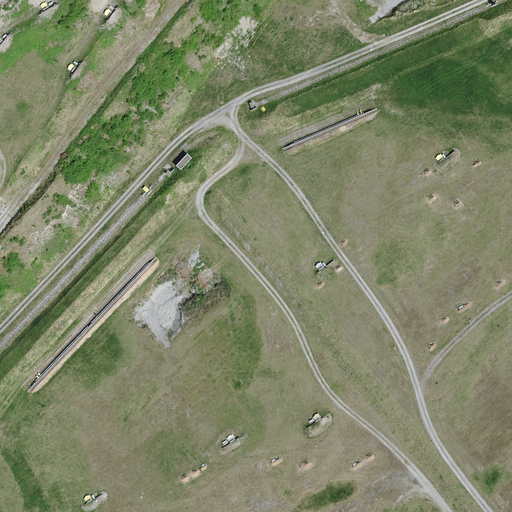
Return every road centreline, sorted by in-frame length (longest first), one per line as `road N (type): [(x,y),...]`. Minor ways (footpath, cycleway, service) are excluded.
road 1 (track): [(0,339),(207,113),(476,0)]
road 2 (track): [(225,103),(295,184),(392,325),(421,381),(427,428),(491,511)]
road 3 (track): [(449,511),(404,453),(327,389),(285,303),(200,208),(211,176),(254,137)]
road 4 (track): [(0,231),(96,103)]
road 5 (track): [(511,295),(461,329),(421,381)]
